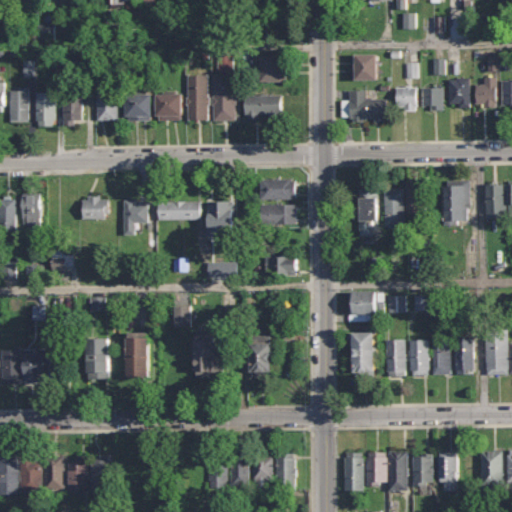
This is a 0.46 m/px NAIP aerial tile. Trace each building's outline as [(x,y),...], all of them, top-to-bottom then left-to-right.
[(396,0),(397,8),(407,8),(407,0),(396,0)] [(402,27),(401,11),(413,10),(414,27),(402,27)] [(433,29),(433,14),(443,14),(444,30),(433,29)] [(54,37),(54,22),(41,22),(41,37),(54,37)] [(218,68),(218,53),(229,53),(229,68),(218,68)] [(378,78),(378,53),(353,53),(353,78),(378,78)] [(487,69),(487,54),(508,54),(509,69),(487,69)] [(262,80),(288,80),(288,55),(262,55),(262,80)] [(446,73),(446,57),(435,57),(435,73),(446,73)] [(21,74),(22,58),(31,58),(31,74),(21,74)] [(406,75),(405,61),(415,61),(416,75),(406,75)] [(215,120),(236,120),(236,72),(215,72),(215,120)] [(209,74),(189,74),(189,119),(209,119),(209,74)] [(498,75),(486,75),(486,85),(477,85),(477,106),(498,106),(498,75)] [(449,77),(449,107),(471,107),(471,77),(449,77)] [(503,106),(511,106),(511,79),(503,79),(503,106)] [(119,85),(98,85),(98,119),(119,119),(119,85)] [(397,110),(418,110),(418,85),(397,85),(397,110)] [(424,86),(424,109),(444,109),(444,86),(424,86)] [(30,88),(11,88),(11,121),(30,121),(30,88)] [(368,89),(352,90),(352,99),(342,99),(343,121),(389,120),(389,99),(368,99),(368,89)] [(37,125),(56,125),(56,91),(37,91),(37,125)] [(183,119),(183,92),(159,92),(159,119),(183,119)] [(128,93),(128,119),(153,119),(153,93),(128,93)] [(283,94),(246,94),(246,116),(283,116),(283,94)] [(84,97),(65,97),(65,124),(84,124),(84,97)] [(262,178),(262,198),(296,198),(296,178),(262,178)] [(445,224),(471,224),(471,179),(445,179),(445,224)] [(424,181),(408,181),(408,218),(424,218),(424,181)] [(507,182),(486,182),(486,218),(507,218),(507,182)] [(405,226),(405,187),(386,187),(386,226),(405,226)] [(379,188),(361,188),(361,234),(379,234),(379,188)] [(23,230),(42,230),(42,192),(24,192),(23,230)] [(0,195),(0,230),(18,230),(18,195),(0,195)] [(110,218),(110,195),(84,195),(84,218),(110,218)] [(149,199),(125,199),(125,233),(138,233),(138,223),(149,223),(149,199)] [(235,199),(210,199),(210,232),(235,232),(235,199)] [(160,219),(202,219),(202,200),(160,200),(160,219)] [(297,224),(297,203),(263,203),(263,224),(297,224)] [(70,249),(55,250),(56,263),(71,262),(70,249)] [(171,269),(171,255),(185,254),(185,269),(171,269)] [(267,274),(298,274),(298,255),(267,255),(267,274)] [(207,276),(208,259),(233,259),(233,275),(207,276)] [(384,320),(384,289),(350,289),(350,314),(352,314),(352,320),(384,320)] [(103,309),(89,309),(89,295),(103,295),(103,309)] [(389,311),(406,311),(406,295),(389,295),(389,311)] [(428,296),(416,296),(416,309),(428,309),(428,296)] [(31,317),(32,302),(43,303),(43,317),(31,317)] [(192,305),(175,305),(175,326),(192,326),(192,305)] [(150,330),(128,330),(128,377),(150,377),(150,330)] [(195,377),(222,377),(222,330),(195,330),(195,377)] [(378,331),(354,331),(354,374),(378,374),(378,331)] [(274,335),(252,335),(252,376),(274,376),(274,335)] [(88,337),(88,378),(111,378),(111,337),(88,337)] [(434,373),(452,373),(452,337),(434,337),(434,373)] [(475,373),(475,337),(457,337),(457,373),(475,373)] [(511,372),(511,340),(510,340),(510,337),(488,337),(488,372),(511,372)] [(388,374),(407,374),(407,338),(388,338),(388,374)] [(411,338),(411,373),(430,373),(430,338),(411,338)] [(64,382),(64,348),(4,348),(4,382),(64,382)] [(504,449),(482,449),(482,487),(504,487),(504,449)] [(391,489),(409,489),(409,451),(391,451),(391,489)] [(298,452),(279,452),(279,486),(298,486),(298,452)] [(364,452),(346,452),(346,489),(364,489),(364,452)] [(368,452),(368,486),(389,486),(389,452),(368,452)] [(458,452),(440,452),(440,489),(458,489),(458,452)] [(435,485),(435,453),(414,453),(414,485),(435,485)] [(94,489),(113,489),(113,454),(94,454),(94,489)] [(274,454),(255,454),(255,496),(274,496),(274,454)] [(66,455),(47,455),(47,488),(66,488),(66,455)] [(71,455),(71,491),(90,491),(90,455),(71,455)] [(0,493),(21,493),(21,457),(0,457),(0,493)] [(43,491),(43,457),(23,457),(23,491),(43,491)] [(233,487),(250,487),(250,458),(233,458),(233,487)] [(211,487),(228,487),(228,459),(211,459),(211,487)]
